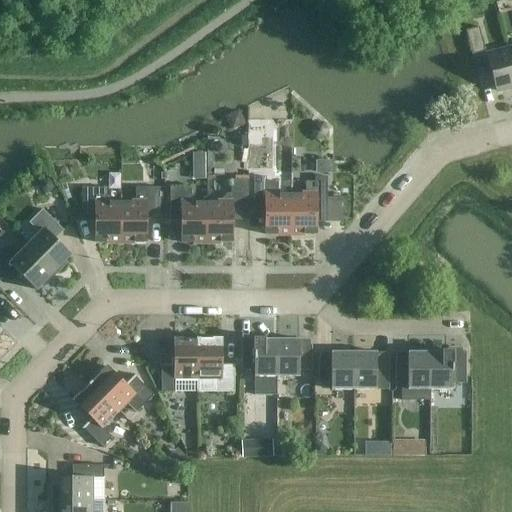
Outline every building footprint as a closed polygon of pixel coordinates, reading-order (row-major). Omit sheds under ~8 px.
[(479,28),(466,31),(473,56),(486,52),(479,28)] [(496,92),(511,87),(511,64),(508,50),(487,56),(496,92)] [(256,166),(270,166),(270,149),(256,149),(256,166)] [(206,163),(206,154),(193,154),(193,163),(206,163)] [(316,161),(316,175),(332,174),(332,161),(316,161)] [(64,166),(53,171),(58,182),(68,177),(64,166)] [(291,236),(291,195),(279,195),(279,184),(266,184),(266,178),(255,178),(255,208),(266,208),(266,236),(291,236)] [(291,236),(316,236),(316,208),(327,208),(327,178),(316,178),(316,183),(306,183),(306,195),(291,195),(291,236)] [(42,191),(46,194),(51,192),(54,186),(52,181),(46,179),(41,181),(39,186),(42,191)] [(207,244),(232,244),(232,216),(249,216),(249,181),(232,181),(232,203),(207,203),(207,244)] [(106,203),(106,189),(83,189),(83,216),(96,216),(96,244),(121,244),(121,203),(106,203)] [(121,244),(146,244),(146,216),(160,216),(160,189),(136,189),(136,203),(121,203),(121,244)] [(207,244),(207,203),(192,203),(192,189),(171,189),(171,216),(182,216),(182,244),(207,244)] [(71,256),(55,240),(64,231),(43,210),(30,224),(40,234),(27,247),(54,274),(71,256)] [(37,291),(54,274),(27,247),(20,254),(15,249),(6,247),(0,253),(0,272),(12,284),(21,275),(37,291)] [(162,393),(198,393),(198,339),(196,339),(196,340),(175,340),(175,366),(161,366),(161,367),(162,367),(162,393)] [(198,339),(198,393),(235,393),(235,367),(236,367),(236,366),(222,366),(222,340),(200,340),(200,339),(198,339)] [(255,378),(277,378),(277,340),(242,340),(242,371),(255,371),(255,378)] [(277,378),(300,378),(300,372),(312,372),(312,346),(299,346),(300,340),(277,340),(277,378)] [(431,390),(453,390),(453,384),(466,384),(466,352),(431,353),(431,390)] [(354,391),(354,353),(331,353),(332,359),(319,359),(319,384),(331,384),(331,391),(354,391)] [(376,359),(376,353),(354,353),(354,391),(389,391),(389,359),(376,359)] [(431,401),(431,390),(431,353),(408,353),(408,359),(396,359),(396,384),(408,384),(408,389),(402,389),(402,401),(431,401)] [(90,384),(120,414),(120,413),(119,412),(128,403),(138,413),(154,396),(136,378),(136,377),(136,376),(126,386),(107,368),(92,383),(91,382),(90,384)] [(120,414),(90,384),(89,385),(89,386),(74,401),(93,419),(82,429),(83,430),(84,429),(103,448),(112,438),(103,429),(119,413),(120,414)] [(257,440),(258,458),(273,457),(273,439),(257,440)] [(426,440),(409,440),(393,440),(393,456),(426,456),(426,440)] [(315,444),(315,455),(326,455),(326,449),(322,444),(315,444)] [(391,444),(382,444),(382,456),(391,456),(391,444)] [(104,502),(104,466),(80,466),(80,479),(53,478),(53,488),(50,488),(50,502),(104,502)] [(104,511),(104,502),(50,502),(50,511),(104,511)]
